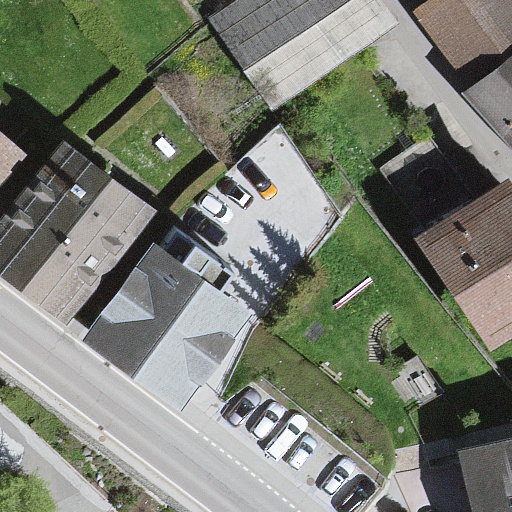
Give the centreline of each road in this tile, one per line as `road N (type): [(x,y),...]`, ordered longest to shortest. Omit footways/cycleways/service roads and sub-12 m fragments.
road 1 (secondary): [(0,319),(252,511)]
road 2 (residential): [(511,199),(383,0)]
